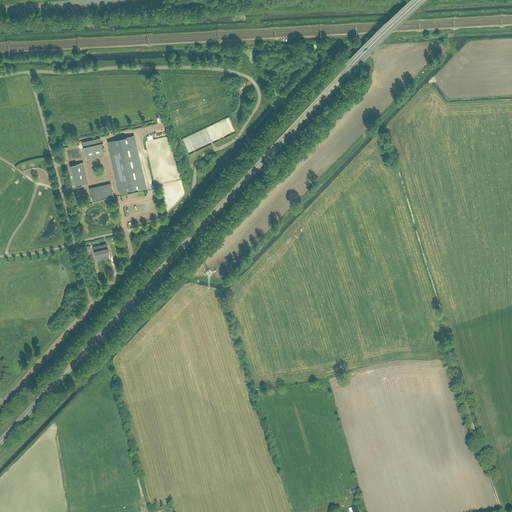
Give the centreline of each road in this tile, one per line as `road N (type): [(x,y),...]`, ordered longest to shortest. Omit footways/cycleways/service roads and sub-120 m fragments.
road 1 (secondary): [(0,442),(416,0)]
road 2 (unclassified): [(0,409),(130,264),(118,199)]
road 3 (track): [(449,348),(501,511)]
